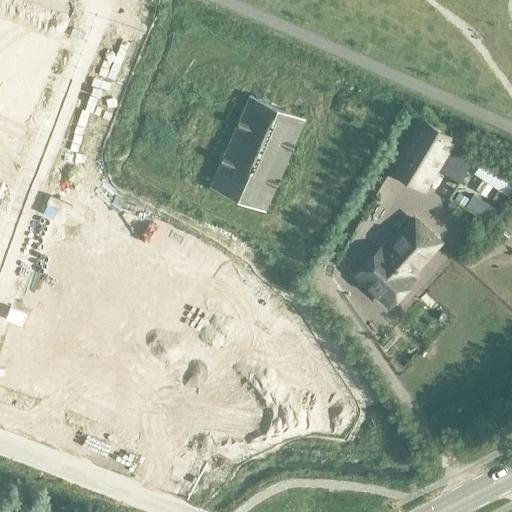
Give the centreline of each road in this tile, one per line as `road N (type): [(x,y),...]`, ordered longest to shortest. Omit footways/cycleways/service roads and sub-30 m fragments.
road 1 (residential): [(263,511),(0,405)]
road 2 (residential): [(309,174),(71,79)]
road 3 (residential): [(71,79),(0,272)]
road 4 (unclassified): [(0,446),(172,511)]
